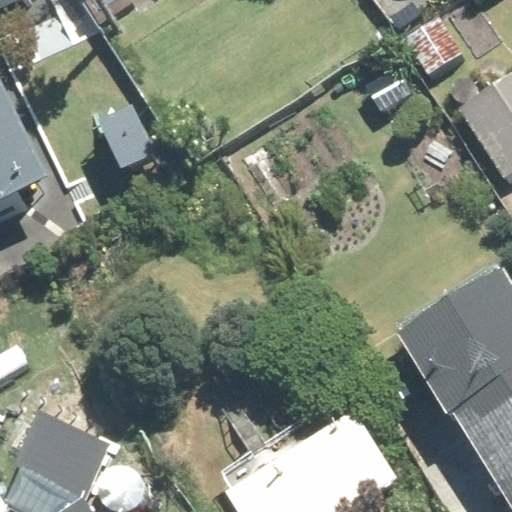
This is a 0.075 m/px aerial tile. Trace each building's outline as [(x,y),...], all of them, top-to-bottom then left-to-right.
[(0,0),(0,235),(66,203),(0,70),(0,24),(36,7),(32,0),(0,0)] [(447,28),(412,50),(437,85),(470,64),(447,28)] [(371,99),(387,123),(412,106),(396,82),(371,99)] [(511,96),(466,127),(511,193),(511,192),(511,96)] [(113,146),(137,192),(170,175),(146,129),(113,146)] [(252,175),(277,210),(301,192),(277,158),(252,175)] [(511,288),(508,282),(409,345),(421,363),(413,368),(464,446),(469,443),(511,509),(511,288)] [(78,376),(15,415),(33,443),(95,406),(78,376)] [(342,414),(232,484),(250,511),(248,511),(390,511),(411,499),(368,434),(358,440),(342,414)]
